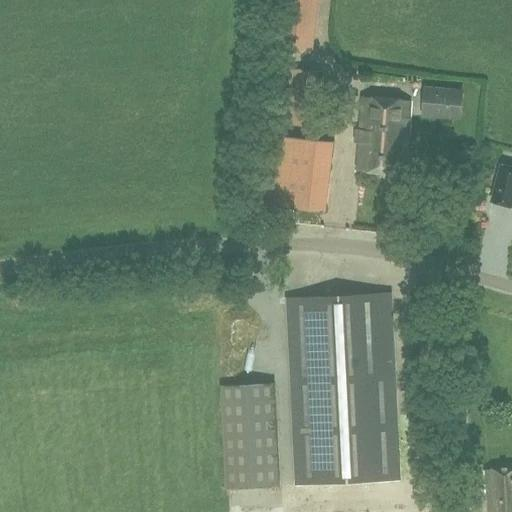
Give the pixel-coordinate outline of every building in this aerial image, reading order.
[(312,53),(317,0),(283,0),(278,49),(312,53)] [(322,129),(327,72),(279,67),(273,121),(322,129)] [(462,91),(425,88),(423,116),(460,119),(462,91)] [(405,174),(410,101),(362,97),(357,170),(405,174)] [(325,212),(333,141),(290,137),(282,208),(325,212)] [(511,163),(505,162),(495,198),(511,202),(511,163)] [(397,480),(388,292),(289,297),(298,485),(397,480)] [(164,308),(110,310),(110,334),(152,333),(152,320),(165,319),(164,308)] [(225,489),(278,486),(272,383),(220,386),(225,489)] [(511,511),(511,467),(485,469),(487,511),(511,511)]
